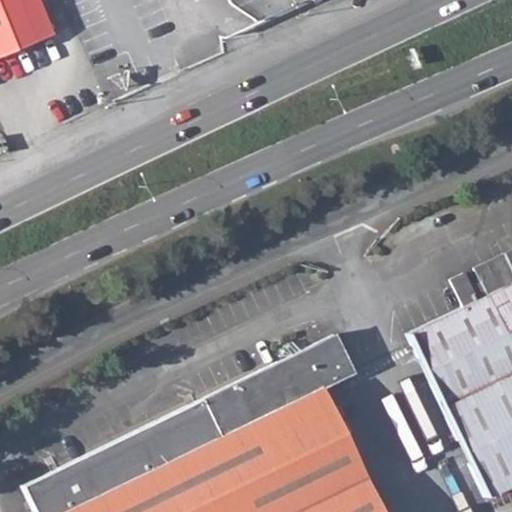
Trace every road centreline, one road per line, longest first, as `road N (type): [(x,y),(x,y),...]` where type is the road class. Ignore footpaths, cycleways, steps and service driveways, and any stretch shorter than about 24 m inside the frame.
road 1 (residential): [(0,383),(307,230),(511,143)]
road 2 (primary): [(0,287),(511,60)]
road 3 (primary): [(453,0),(0,214)]
road 4 (unknown): [(307,230),(426,511)]
